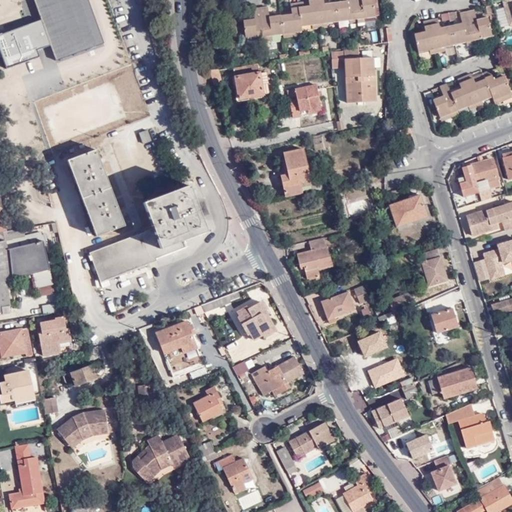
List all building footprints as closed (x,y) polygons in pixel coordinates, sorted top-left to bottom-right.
[(298,6),(297,2),(289,3),(290,13),(268,16),(266,6),(251,8),(252,18),(242,20),(244,38),(256,36),(256,40),(270,38),(270,34),(292,31),(293,35),(301,34),(300,24),(310,23),(311,27),(325,25),(325,21),(347,18),(348,22),(362,20),(362,16),(372,14),(370,0),(341,0),(323,2),(322,0),(307,0),(308,0),(308,5),(298,6)] [(511,0),(502,0),(509,25),(511,23),(511,0)] [(416,33),(418,39),(465,33),(475,31),(489,26),(487,16),(476,19),(474,9),(460,12),(462,22),(441,27),(439,17),(425,20),(427,30),(416,33)] [(457,17),(456,11),(448,12),(450,20),(452,20),(457,17)] [(465,33),(418,39),(420,51),(431,49),(432,53),(446,49),(445,45),(466,41),(467,45),(481,42),(480,38),(491,35),(489,26),(475,31),(465,33)] [(345,58),(359,58),(359,49),(345,49),(345,51),(345,58)] [(346,67),(345,58),(345,51),(332,52),(332,67),(346,67)] [(373,57),(359,58),(345,58),(346,67),(347,102),(375,101),(373,57)] [(259,73),(257,63),(234,67),(239,99),(263,95),(263,93),(268,92),(265,72),(259,73)] [(474,83),(472,78),(471,74),(457,79),(461,88),(451,92),(447,83),(440,86),(444,95),(433,99),(440,117),(451,113),(453,117),(459,114),(458,111),(469,106),(470,110),(483,105),(482,101),(492,97),(495,104),(502,101),(501,97),(511,93),(504,76),(493,80),(489,70),(482,73),(484,79),(474,83)] [(482,73),(472,78),(474,83),(484,79),(482,73)] [(295,88),(296,96),(297,99),(289,101),(293,117),(300,116),(300,111),(308,109),(321,106),(316,84),(295,88)] [(511,96),(511,93),(501,97),(502,101),(511,96)] [(322,112),(321,106),(308,109),(309,114),(322,112)] [(451,113),(440,117),(442,121),(453,117),(451,113)] [(412,135),(409,127),(399,130),(402,139),(412,135)] [(151,141),(147,131),(140,133),(144,144),(151,141)] [(315,149),(324,147),(322,137),(313,139),(315,149)] [(281,176),(284,187),(300,184),(299,180),(309,178),(302,149),(284,153),(288,174),(281,176)] [(96,237),(125,226),(96,150),(67,160),(96,237)] [(511,155),(502,158),(508,180),(511,178),(511,155)] [(462,167),(464,176),(466,182),(459,183),(463,196),(489,189),(487,181),(498,178),(492,159),(462,167)] [(376,178),(374,164),(364,166),(367,179),(376,178)] [(300,184),(301,188),(313,185),(312,178),(309,178),(299,180),(300,184)] [(300,184),(284,187),(286,196),(301,193),(301,188),(300,184)] [(153,228),(146,231),(156,259),(186,247),(183,240),(206,231),(189,185),(143,203),(153,228)] [(427,216),(420,195),(386,207),(386,218),(393,216),(397,227),(427,216)] [(501,221),(504,231),(511,228),(508,219),(511,217),(511,202),(494,208),(498,222),(501,221)] [(498,228),(492,207),(466,215),(473,236),(498,228)] [(25,236),(24,228),(7,231),(4,232),(6,241),(25,236)] [(422,243),(437,238),(433,228),(418,234),(422,243)] [(146,231),(138,234),(148,262),(156,259),(146,231)] [(0,232),(0,315),(10,314),(9,306),(10,306),(8,291),(7,280),(12,279),(33,274),(51,270),(42,233),(25,236),(6,241),(4,232),(0,232)] [(148,262),(138,234),(90,253),(101,282),(149,263),(148,262)] [(332,265),(323,238),(309,241),(311,251),(296,254),(299,266),(303,266),(307,278),(320,275),(318,269),(332,265)] [(511,240),(507,242),(506,240),(497,243),(499,249),(484,254),(491,279),(496,278),(493,267),(502,265),(501,263),(511,259),(511,240)] [(425,252),(425,255),(427,261),(422,263),(429,285),(447,280),(438,248),(425,252)] [(493,267),(496,278),(505,275),(502,265),(493,267)] [(51,270),(33,274),(36,288),(37,288),(54,284),(51,270)] [(54,284),(37,288),(39,296),(56,292),(55,284),(54,284)] [(368,298),(364,286),(355,290),(359,302),(368,298)] [(355,309),(349,291),(321,301),(328,318),(355,309)] [(380,321),(400,312),(408,309),(406,305),(415,301),(411,292),(388,301),(393,311),(378,318),(380,321)] [(228,301),(226,296),(206,304),(208,309),(228,301)] [(511,298),(492,305),(496,314),(511,309),(511,298)] [(24,317),(28,316),(42,314),(67,310),(65,301),(41,305),(41,307),(23,310),(24,317)] [(254,339),(263,334),(262,333),(270,328),(262,314),(266,311),(261,302),(248,309),(247,306),(238,310),(240,315),(238,316),(248,334),(250,333),(254,339)] [(360,310),(362,318),(370,316),(367,308),(360,310)] [(458,326),(452,308),(431,314),(437,333),(458,326)] [(65,330),(64,318),(55,319),(55,321),(37,325),(43,356),(60,353),(59,344),(67,343),(66,338),(70,337),(69,329),(65,330)] [(189,326),(187,321),(158,332),(174,376),(204,365),(192,334),(195,333),(192,324),(189,326)] [(262,333),(263,334),(265,338),(272,333),(270,328),(262,333)] [(22,329),(0,333),(0,345),(2,358),(26,353),(26,351),(31,350),(28,330),(22,331),(22,329)] [(446,334),(436,336),(437,343),(447,341),(446,334)] [(288,382),(304,373),(295,356),(268,371),(265,366),(252,374),(264,395),(272,391),(275,395),(290,386),(288,382)] [(236,377),(250,370),(245,360),(232,367),(236,377)] [(94,370),(104,366),(102,362),(64,376),(68,389),(97,377),(94,370)] [(444,398),(471,390),(468,380),(473,378),(470,367),(437,377),(438,378),(428,381),(431,394),(442,391),(444,398)] [(29,375),(27,368),(3,374),(4,377),(29,375)] [(0,401),(13,398),(33,394),(29,375),(4,377),(4,380),(3,380),(3,383),(3,389),(1,390),(0,389),(0,390),(0,392),(0,401)] [(413,382),(402,387),(407,399),(418,394),(413,382)] [(218,401),(221,399),(215,387),(206,391),(209,395),(194,403),(203,421),(223,412),(220,405),(218,401)] [(43,399),(45,414),(57,412),(55,397),(43,399)] [(377,411),(376,409),(371,411),(379,428),(408,416),(400,398),(383,406),(383,408),(377,411)] [(474,416),(470,403),(445,414),(448,424),(458,421),(466,448),(476,445),(494,440),(488,421),(484,422),(482,414),(474,416)] [(77,418),(76,416),(72,418),(57,429),(67,442),(79,432),(83,439),(93,435),(109,433),(105,410),(83,413),(79,415),(80,417),(77,418)] [(334,440),(326,423),(309,432),(309,431),(289,441),(298,457),(317,447),(318,448),(334,440)] [(417,427),(405,432),(406,433),(408,439),(411,445),(422,439),(417,427)] [(79,432),(67,442),(72,448),(83,439),(79,432)] [(408,439),(406,433),(397,437),(399,443),(408,439)] [(150,471),(155,476),(162,469),(172,464),(173,466),(190,458),(178,435),(162,443),(159,436),(148,441),(149,446),(145,449),(148,453),(141,460),(138,456),(132,461),(133,469),(142,478),(150,471)] [(206,456),(216,451),(212,441),(196,447),(202,458),(206,456)] [(44,442),(33,443),(35,456),(45,454),(44,442)] [(278,452),(290,475),(298,471),(287,447),(278,452)] [(148,453),(145,449),(138,456),(141,460),(148,453)] [(218,456),(216,451),(206,456),(208,461),(218,456)] [(433,461),(436,470),(428,473),(436,496),(458,488),(450,464),(456,462),(453,454),(433,461)] [(224,468),(233,488),(244,483),(254,478),(244,458),(236,462),(232,455),(216,463),(220,471),(224,468)] [(17,460),(22,488),(22,492),(19,493),(8,495),(11,508),(43,503),(36,457),(17,460)] [(147,483),(155,476),(150,471),(142,478),(147,483)] [(374,501),(369,494),(368,490),(371,488),(368,482),(370,480),(366,474),(351,482),(355,488),(344,493),(353,511),(365,511),(363,507),(374,501)] [(503,485),(498,476),(477,488),(482,497),(503,485)] [(319,482),(302,491),(306,498),(323,489),(319,482)] [(244,483),(233,488),(236,494),(247,488),(244,483)] [(511,497),(504,484),(503,485),(482,497),(477,499),(478,502),(482,501),(488,511),(501,511),(500,510),(511,503),(511,497)]
